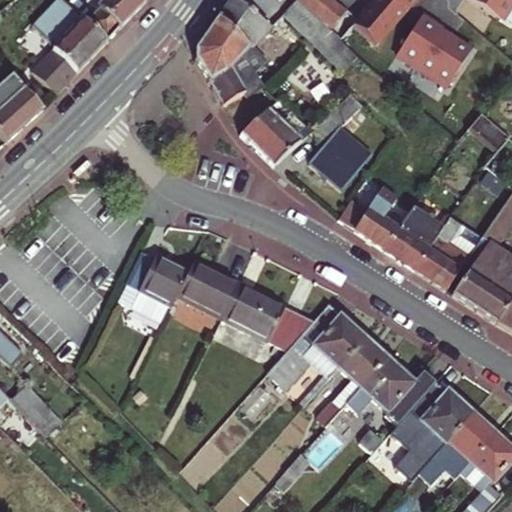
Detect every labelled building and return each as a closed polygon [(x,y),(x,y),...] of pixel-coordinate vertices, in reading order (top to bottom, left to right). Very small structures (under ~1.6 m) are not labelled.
[(120,0),(91,28),(108,46),(127,26),(135,19),(149,4),(150,0),(120,0)] [(270,28),(234,0),(231,0),(194,54),(196,66),(218,98),(226,110),(245,96),(247,98),(264,85),(255,72),(266,59),(253,46),(270,28)] [(298,0),(331,30),(350,9),(339,0),(298,0)] [(378,0),(355,28),(377,46),(414,0),(378,0)] [(511,0),(466,0),(504,24),(511,10),(511,0)] [(70,5),(38,33),(53,49),(29,72),(53,98),(88,65),(108,46),(70,5)] [(347,51),(302,7),(286,24),(331,68),(347,51)] [(422,18),(395,60),(445,90),(471,48),(422,18)] [(42,108),(11,73),(0,83),(0,139),(3,143),(15,133),(27,122),(42,108)] [(344,89),(310,128),(324,137),(308,161),(323,171),(338,180),(365,140),(336,121),(355,100),(344,89)] [(260,153),(274,166),(305,133),(295,121),(284,130),(273,116),(245,139),(260,153)] [(398,192),(388,182),(371,205),(351,193),(340,213),(370,233),(390,247),(403,227),(383,213),(398,192)] [(432,192),(418,212),(443,236),(460,211),(432,192)] [(511,214),(511,200),(483,241),(490,246),(511,214)] [(415,209),(403,227),(390,247),(408,259),(420,268),(443,236),(418,212),(415,209)] [(511,214),(490,246),(511,261),(511,251),(500,243),(511,226),(511,214)] [(454,220),(443,236),(420,268),(437,280),(449,288),(483,241),(454,220)] [(482,310),(511,266),(511,261),(490,246),(456,292),(474,305),(482,310)] [(175,305),(186,279),(163,269),(155,266),(154,269),(139,263),(118,314),(163,334),(175,305)] [(511,266),(482,310),(495,320),(511,328),(511,266)] [(186,279),(175,305),(223,325),(238,290),(213,279),(190,269),(186,279)] [(282,309),(238,290),(223,325),(295,354),(319,325),(282,309)] [(295,354),(276,375),(289,386),(295,392),(320,364),(338,379),(346,369),(372,339),(357,325),(336,305),(319,325),(295,354)] [(0,362),(8,370),(20,357),(0,338),(0,362)] [(372,339),(346,369),(360,381),(327,421),(336,428),(355,404),(369,388),(393,359),(382,348),(372,339)] [(412,377),(393,359),(369,388),(355,404),(366,413),(382,428),(390,427),(400,415),(409,423),(419,412),(442,385),(431,375),(421,386),(412,377)] [(442,385),(419,412),(430,421),(430,424),(456,447),(457,445),(482,417),(465,403),(455,394),(454,396),(442,385)] [(22,392),(8,406),(45,443),(59,429),(22,392)] [(366,413),(355,404),(336,428),(346,437),(366,413)] [(430,421),(419,412),(409,423),(407,426),(445,460),(456,447),(430,424),(430,421)] [(482,417),(457,445),(480,465),(504,437),(494,428),(482,417)] [(374,446),(383,454),(393,442),(383,434),(374,446)] [(511,444),(504,437),(480,465),(471,476),(492,494),(475,511),(494,511),(509,496),(500,488),(511,474),(511,444)] [(471,476),(480,465),(457,445),(456,447),(445,460),(443,462),(466,481),(471,476)] [(437,469),(420,455),(397,481),(413,496),(437,469)]
